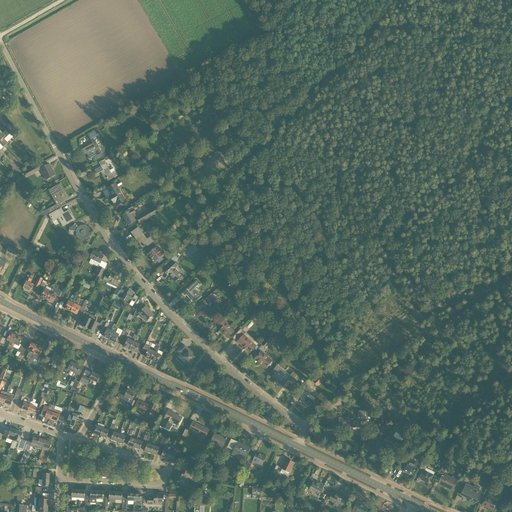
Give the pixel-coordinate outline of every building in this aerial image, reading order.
[(2,133),(0,131),(0,141),(4,146),(7,143),(4,139),(9,134),(11,136),(15,132),(8,125),(5,129),(6,130),(2,133)] [(99,133),(90,138),(92,142),(95,141),(99,138),(101,136),(102,136),(100,133),(99,133)] [(86,149),(83,151),(85,154),(87,153),(90,160),(92,158),(94,161),(103,156),(98,146),(95,147),(93,144),(85,148),(86,149)] [(137,164),(138,166),(148,161),(146,158),(137,163),(137,164)] [(108,181),(112,178),(117,176),(113,169),(110,170),(109,168),(104,160),(99,163),(101,166),(94,170),(97,174),(101,172),(105,179),(106,178),(108,181)] [(46,180),(51,178),(55,175),(49,164),(40,169),(46,180)] [(34,167),(25,172),(27,176),(36,171),(34,167)] [(56,186),(49,190),(51,195),(55,193),(58,198),(57,199),(59,204),(64,201),(68,199),(64,191),(63,191),(61,188),(62,188),(60,184),(56,186)] [(112,186),(108,188),(112,195),(110,197),(114,203),(116,202),(118,206),(125,201),(123,198),(121,194),(122,192),(121,190),(118,190),(115,184),(112,186)] [(57,204),(48,210),(50,213),(59,208),(57,204)] [(146,213),(137,219),(139,223),(145,220),(148,218),(149,218),(158,213),(155,206),(145,212),(146,213)] [(127,213),(123,215),(126,222),(128,225),(129,224),(133,222),(135,221),(132,215),(135,212),(134,209),(129,212),(127,213)] [(57,210),(49,215),(53,222),(58,218),(61,217),(63,221),(60,222),(63,226),(75,219),(73,215),(72,216),(68,210),(64,213),(63,212),(59,214),(57,211),(57,210)] [(70,227),(69,231),(73,231),(77,231),(77,235),(79,237),(82,239),(85,239),(88,237),(90,234),(89,230),(88,228),(84,226),(81,226),(79,227),(75,224),(72,227),(70,227)] [(149,238),(147,239),(138,227),(131,233),(136,239),(142,248),(146,245),(147,246),(155,240),(152,236),(149,238)] [(158,259),(164,255),(157,247),(151,252),(147,255),(154,263),(158,259)] [(100,263),(102,261),(104,256),(93,251),(90,258),(100,263)] [(174,262),(167,267),(163,271),(168,275),(168,274),(175,282),(179,279),(182,277),(175,269),(178,266),(174,262)] [(100,278),(105,269),(100,267),(96,275),(100,278)] [(117,287),(121,278),(111,273),(109,278),(105,276),(103,280),(117,287)] [(38,288),(41,282),(43,279),(39,277),(34,286),(38,288)] [(30,292),(34,285),(30,283),(32,280),(27,278),(24,285),(25,285),(23,288),(30,292)] [(197,300),(202,296),(198,293),(195,295),(192,291),(199,284),(196,281),(185,291),(181,295),(184,297),(186,295),(194,304),(197,300)] [(51,292),(47,300),(53,303),(54,300),(57,302),(59,298),(60,297),(63,298),(65,293),(62,292),(62,293),(57,290),(59,287),(55,285),(52,290),(51,292)] [(47,300),(51,292),(52,290),(47,287),(44,293),(41,297),(47,300)] [(120,299),(116,296),(119,291),(117,289),(111,298),(117,303),(120,299)] [(125,299),(131,303),(130,305),(132,306),(134,303),(135,301),(138,297),(134,294),(134,293),(129,290),(126,294),(125,293),(121,299),(124,301),(125,299)] [(71,312),(78,298),(80,294),(77,292),(76,295),(75,295),(73,300),(70,298),(69,301),(67,304),(65,309),(71,312)] [(211,293),(204,301),(208,304),(205,307),(206,308),(205,308),(202,312),(211,321),(214,317),(220,311),(215,306),(213,309),(209,305),(211,304),(212,304),(217,299),(211,293)] [(276,295),(266,306),(270,310),(281,299),(276,295)] [(80,309),(84,311),(87,304),(88,301),(86,300),(84,303),(82,307),(77,305),(80,300),(79,300),(79,299),(78,298),(71,312),(73,313),(74,314),(75,315),(76,314),(77,314),(79,310),(80,309)] [(137,308),(133,316),(136,318),(140,315),(143,318),(146,321),(147,320),(149,318),(153,315),(149,310),(146,306),(140,312),(137,308)] [(94,316),(92,315),(89,319),(85,317),(86,312),(84,311),(79,321),(84,323),(82,327),(83,327),(84,328),(84,329),(85,329),(86,329),(87,329),(88,329),(94,316)] [(88,329),(90,330),(90,331),(90,332),(91,332),(92,332),(93,332),(94,332),(96,329),(101,331),(105,322),(105,321),(103,320),(100,324),(96,322),(97,318),(94,316),(88,329)] [(227,324),(227,323),(224,320),(223,321),(220,324),(223,327),(220,330),(228,337),(231,334),(234,332),(227,324)] [(109,340),(116,326),(114,324),(112,328),(110,331),(106,328),(108,324),(105,322),(101,331),(100,333),(103,334),(105,334),(103,337),(109,340)] [(119,327),(116,326),(109,340),(115,342),(117,338),(119,335),(115,333),(119,327)] [(7,348),(9,349),(16,336),(10,333),(8,337),(6,340),(9,342),(8,345),(7,348)] [(272,333),(262,344),(266,348),(274,339),(273,339),(276,336),(272,333)] [(253,349),(256,346),(244,335),(241,338),(237,342),(240,345),(241,344),(250,353),(253,349)] [(9,349),(11,351),(14,344),(18,346),(19,343),(22,338),(16,336),(9,349)] [(130,350),(134,342),(128,339),(126,342),(124,347),(130,350)] [(151,360),(157,346),(155,345),(147,341),(146,344),(143,350),(147,352),(145,357),(151,360)] [(130,350),(136,352),(138,348),(139,345),(134,342),(130,350)] [(37,346),(31,343),(29,347),(27,350),(33,353),(37,346)] [(184,345),(178,351),(184,356),(183,357),(188,362),(185,368),(181,371),(183,375),(187,373),(187,372),(188,371),(192,361),(191,360),(194,357),(192,355),(193,353),(184,345)] [(23,346),(19,355),(18,357),(21,359),(26,348),(23,346)] [(30,360),(32,361),(34,357),(37,359),(40,353),(42,349),(37,346),(33,353),(31,356),(32,356),(30,360)] [(151,360),(156,362),(160,355),(157,353),(158,350),(160,347),(157,346),(151,360)] [(258,355),(255,359),(265,369),(269,365),(271,362),(272,361),(264,354),(261,352),(258,355)] [(58,364),(59,362),(61,358),(53,354),(51,358),(50,360),(51,360),(49,364),(52,365),(53,362),(58,364)] [(73,372),(76,365),(70,362),(68,367),(67,369),(65,373),(68,374),(69,371),(73,372)] [(73,372),(76,374),(74,377),(77,379),(78,375),(80,372),(82,368),(76,365),(73,372)] [(291,382),(294,378),(297,375),(293,372),(290,376),(277,366),(273,372),(275,373),(273,376),(278,380),(276,382),(282,387),(288,379),(291,382)] [(39,368),(35,377),(41,380),(45,370),(39,368)] [(66,384),(62,382),(65,375),(61,373),(58,381),(55,386),(65,389),(67,383),(66,383),(66,384)] [(90,384),(92,380),(96,383),(99,376),(92,373),(89,378),(83,375),(80,381),(86,384),(87,382),(90,384)] [(313,382),(318,386),(324,380),(319,375),(313,382)] [(364,382),(374,390),(376,387),(371,383),(373,382),(369,379),(368,381),(366,379),(364,382)] [(75,389),(79,382),(75,380),(72,387),(70,390),(74,392),(75,389)] [(0,401),(4,403),(9,387),(8,387),(6,393),(1,391),(0,393),(0,401)] [(4,403),(10,405),(12,401),(12,399),(13,395),(8,393),(10,387),(9,387),(4,403)] [(133,398),(135,394),(128,390),(125,396),(119,394),(118,397),(122,399),(130,403),(128,408),(131,410),(135,401),(132,400),(133,398)] [(309,406),(312,402),(313,401),(307,396),(309,393),(304,390),(299,397),(304,401),(303,402),(309,406)] [(30,402),(27,411),(33,413),(35,409),(35,407),(41,409),(44,399),(45,395),(42,394),(41,395),(40,398),(38,404),(30,402)] [(27,411),(30,402),(30,401),(27,400),(26,404),(23,403),(23,404),(21,409),(27,411)] [(146,412),(147,413),(146,415),(146,417),(149,418),(151,418),(152,415),(153,416),(158,405),(151,402),(149,406),(142,402),(139,408),(147,411),(146,412)] [(54,409),(55,406),(52,405),(51,408),(44,406),(40,415),(44,416),(44,417),(50,419),(54,409)] [(60,411),(54,409),(50,419),(57,421),(58,417),(59,415),(60,411)] [(180,422),(182,418),(173,413),(173,412),(168,410),(166,415),(164,419),(165,419),(161,427),(169,430),(172,423),(178,426),(180,422)] [(69,412),(66,411),(64,416),(65,417),(64,419),(67,420),(71,421),(69,426),(73,427),(77,415),(73,413),(72,413),(71,416),(68,415),(69,412)] [(357,419),(339,418),(338,426),(342,427),(343,420),(349,421),(348,427),(360,428),(361,422),(363,422),(364,417),(365,417),(365,411),(358,411),(357,419)] [(184,419),(178,430),(181,432),(187,420),(184,419)] [(207,434),(209,430),(193,422),(191,426),(189,430),(205,438),(207,434)] [(94,434),(100,436),(103,429),(104,425),(103,425),(98,423),(97,427),(94,434)] [(13,441),(14,439),(13,439),(16,431),(10,428),(9,429),(5,428),(3,435),(7,437),(6,439),(13,441)] [(109,431),(103,429),(100,436),(106,438),(108,434),(109,431)] [(22,433),(16,431),(13,439),(14,439),(13,441),(19,443),(22,433)] [(120,434),(114,432),(111,440),(117,442),(120,434)] [(126,436),(120,434),(117,442),(123,444),(126,436)] [(212,439),(210,443),(217,446),(222,448),(223,447),(225,443),(227,438),(222,436),(221,437),(214,434),(212,439)] [(390,442),(392,439),(387,436),(383,443),(387,445),(385,448),(393,452),(393,451),(396,453),(399,447),(390,442)] [(41,450),(45,441),(45,439),(42,438),(41,439),(39,438),(38,439),(33,438),(30,446),(41,450)] [(136,440),(130,438),(129,441),(128,446),(134,448),(136,440)] [(164,449),(166,444),(166,442),(169,442),(170,440),(165,438),(162,449),(164,449)] [(404,438),(400,445),(404,448),(408,441),(404,438)] [(17,456),(20,457),(26,441),(22,440),(17,456)] [(134,448),(140,450),(142,442),(136,440),(134,448)] [(41,450),(44,451),(48,452),(49,449),(51,443),(45,441),(41,450)] [(246,457),(248,453),(250,449),(237,442),(233,451),(246,457)] [(153,446),(147,444),(145,451),(151,453),(153,446)] [(151,453),(157,455),(158,451),(159,448),(153,446),(151,453)] [(164,449),(163,452),(161,457),(167,459),(170,451),(164,449)] [(167,459),(173,461),(175,456),(176,454),(170,451),(167,459)] [(261,466),(264,462),(266,457),(257,453),(254,457),(252,462),(261,466)] [(39,457),(36,466),(42,466),(43,464),(45,464),(46,460),(39,457)] [(287,459),(282,469),(289,473),(294,463),(287,459)] [(493,459),(489,466),(494,469),(498,461),(493,459)] [(412,476),(414,471),(417,466),(416,466),(418,463),(415,461),(414,465),(408,462),(406,467),(403,471),(404,471),(412,475),(412,476)] [(444,463),(441,462),(440,464),(443,465),(439,473),(442,474),(445,468),(447,468),(449,464),(445,462),(444,463)] [(419,468),(417,472),(421,474),(419,478),(422,479),(421,480),(424,481),(428,483),(430,479),(431,479),(433,475),(425,471),(427,466),(422,463),(419,468)] [(36,466),(33,466),(33,472),(32,477),(36,477),(36,472),(42,472),(42,466),(36,466)] [(175,476),(174,481),(178,482),(182,484),(183,480),(186,481),(190,468),(188,468),(184,466),(181,474),(179,473),(178,473),(177,476),(175,476)] [(458,481),(459,478),(453,475),(452,478),(445,474),(444,477),(442,476),(438,484),(453,491),(455,486),(458,481)] [(322,490),(324,486),(313,480),(311,485),(309,489),(320,494),(322,490)] [(476,502),(478,498),(481,491),(478,490),(480,487),(475,484),(474,487),(466,483),(465,487),(463,490),(461,495),(476,502)] [(78,500),(78,498),(78,490),(72,490),(72,491),(68,491),(67,497),(72,498),(72,500),(78,500)] [(87,501),(87,506),(89,506),(89,501),(90,501),(90,499),(97,499),(97,491),(91,491),(91,495),(87,495),(87,500),(87,501)] [(97,491),(97,499),(103,499),(103,502),(106,502),(106,495),(103,494),(104,491),(97,491)] [(105,510),(106,510),(107,510),(108,507),(109,507),(109,502),(109,500),(115,500),(116,492),(110,492),(109,495),(106,495),(106,507),(105,510)] [(124,508),(125,495),(122,495),(122,492),(116,492),(115,500),(122,500),(121,503),(122,503),(122,508),(124,508)] [(345,501),(347,497),(337,492),(335,496),(332,495),(329,500),(335,503),(336,502),(343,505),(345,501)] [(134,501),(134,493),(128,493),(128,495),(125,495),(124,508),(127,508),(127,503),(128,503),(128,501),(134,501)] [(134,501),(135,501),(140,501),(140,504),(141,504),(141,509),(143,509),(144,497),(141,496),(141,493),(134,493),(134,501)] [(148,503),(147,504),(158,505),(162,505),(162,502),(163,499),(163,494),(157,493),(157,494),(154,494),(154,496),(154,498),(148,498),(148,503)] [(35,505),(47,506),(47,500),(40,499),(41,494),(34,494),(33,505),(35,505)] [(487,497),(486,497),(484,500),(482,505),(493,510),(495,506),(497,502),(496,502),(498,499),(488,494),(487,497)] [(352,511),(355,511),(366,511),(369,507),(357,502),(354,506),(352,511)]
